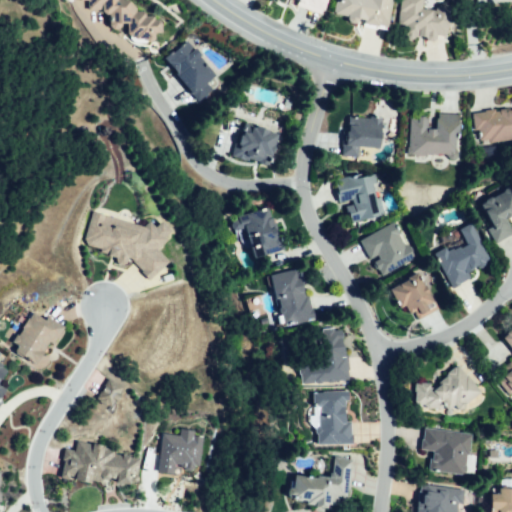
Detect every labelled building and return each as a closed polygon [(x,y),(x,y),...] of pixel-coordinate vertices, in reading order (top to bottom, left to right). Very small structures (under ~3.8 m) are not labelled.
[(162,22),(155,22),(155,16),(146,17),(145,12),(136,12),(136,8),(129,0),(79,0),(80,3),(88,1),(88,12),(102,11),(102,15),(111,15),(112,22),(108,22),(108,27),(112,32),(118,32),(122,24),(126,24),(126,33),(133,40),(135,38),(146,38),(146,45),(156,45),(155,35),(162,35),(162,22)] [(324,0),(322,8),(298,0),(324,0)] [(394,0),(388,29),(334,17),(338,0),(394,0)] [(401,0),(399,20),(404,21),(402,35),(447,40),(451,3),(440,1),(438,11),(425,9),(425,0),(401,0)] [(167,60),(202,103),(213,94),(206,85),(216,77),(201,59),(205,56),(198,46),(194,50),(188,43),(167,60)] [(511,135),(506,137),(507,141),(487,144),(487,137),(475,140),(472,115),(483,113),(482,107),(492,106),(492,110),(506,108),(506,112),(511,110),(511,135)] [(408,114),(404,154),(456,158),(460,113),(440,111),(438,130),(427,129),(428,116),(408,114)] [(383,120),(379,146),(361,143),(359,158),(340,155),(346,115),(383,120)] [(279,137),(254,129),(252,135),(237,130),(229,158),(269,170),(279,137)] [(385,212),(382,195),(378,197),(375,183),(382,181),(379,168),(335,182),(339,201),(353,196),(355,203),(345,206),(349,223),(385,212)] [(511,187),(484,203),(496,223),(487,228),(496,243),(511,233),(511,222),(509,217),(511,215),(511,187)] [(233,217),(274,204),(288,247),(257,257),(247,225),(236,228),(233,217)] [(146,279),(166,261),(154,248),(164,239),(166,228),(159,220),(153,226),(147,220),(142,224),(88,212),(82,240),(86,245),(95,247),(101,253),(111,255),(121,267),(129,260),(146,279)] [(473,222),(491,258),(468,270),(471,277),(452,287),(434,251),(444,246),(447,252),(465,243),(458,230),(473,222)] [(415,257),(408,244),(404,246),(391,224),(361,241),(369,256),(375,252),(378,257),(370,262),(378,277),(415,257)] [(270,275),(286,324),(316,315),(301,265),(270,275)] [(391,289),(418,273),(436,304),(416,315),(408,302),(401,306),(391,289)] [(66,324),(48,314),(44,320),(34,314),(15,347),(36,360),(48,341),(54,345),(66,324)] [(346,328),(347,377),(300,378),(299,358),(307,357),(307,347),(295,347),(295,329),(346,328)] [(511,328),(511,395),(511,396),(499,381),(511,370),(511,344),(504,335),(511,328)] [(458,365),(479,392),(463,409),(445,410),(412,407),(417,381),(430,381),(430,387),(435,387),(445,382),(443,375),(458,365)] [(98,399),(110,379),(123,387),(110,407),(98,399)] [(314,393),(349,391),(352,399),(345,399),(346,422),(352,420),(353,441),(318,443),(317,416),(322,416),(322,405),(314,405),(314,393)] [(200,436),(192,435),(192,429),(177,428),(177,434),(159,433),(155,472),(171,473),(172,465),(197,468),(200,436)] [(426,429),(470,435),(465,473),(431,469),(433,450),(423,449),(426,429)] [(140,459),(115,456),(117,448),(77,440),(75,450),(68,447),(64,476),(105,483),(109,475),(117,476),(117,482),(128,482),(130,475),(137,476),(140,459)] [(350,461),(333,458),(330,480),(298,475),(294,499),(315,502),(315,508),(330,510),(331,505),(344,507),(350,461)] [(464,488),(418,484),(415,511),(457,511),(458,501),(463,501),(464,488)] [(511,511),(511,487),(500,486),(499,493),(493,492),(491,511),(511,511)]
